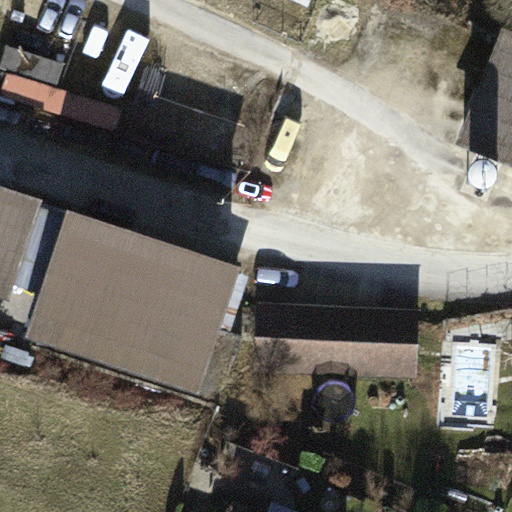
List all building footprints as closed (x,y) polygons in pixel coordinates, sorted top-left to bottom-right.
[(0,39),(8,12),(0,9),(0,39)] [(468,144),(511,161),(511,37),(511,38),(468,144)] [(14,51),(4,104),(123,128),(127,107),(66,94),(72,62),(14,51)] [(0,288),(5,290),(33,206),(0,195),(0,288)] [(47,304),(75,219),(33,206),(5,290),(47,304)] [(198,385),(235,272),(75,219),(47,304),(38,332),(198,385)] [(417,314),(266,308),(264,368),(415,374),(417,314)] [(272,511),(298,511),(276,503),(272,511)]
